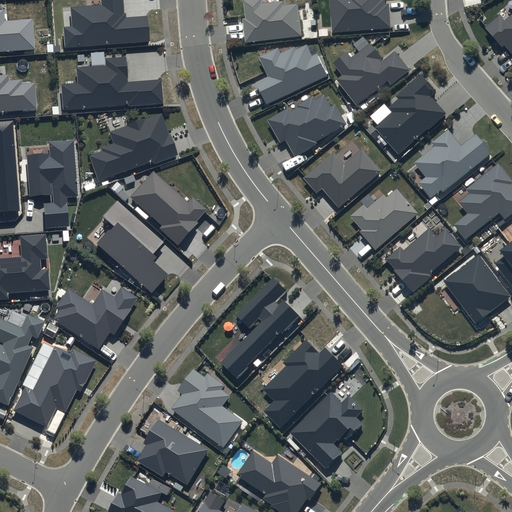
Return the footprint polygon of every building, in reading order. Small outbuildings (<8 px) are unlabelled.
[(123,0),(101,0),(102,9),(70,11),(72,31),(63,31),(64,52),(151,46),(149,20),(127,22),(126,17),(124,17),(123,0)] [(261,0),(243,0),(246,16),(243,16),(246,42),(301,35),(297,1),(284,2),(283,0),(272,0),(261,1),(261,0)] [(329,0),(332,31),(391,27),(389,1),(385,1),(385,0),(329,0)] [(511,11),(505,18),(500,12),(485,26),(503,46),(505,44),(511,51),(511,11)] [(0,55),(35,53),(33,22),(5,24),(4,13),(0,13),(0,55)] [(347,49),(333,61),(342,72),(336,77),(356,103),(388,78),(392,83),(410,68),(395,49),(381,59),(378,56),(381,54),(370,40),(352,55),(347,49)] [(278,45),(259,54),(268,74),(256,80),(267,103),(328,74),(317,50),(312,53),(306,42),(295,47),(294,44),(280,50),(278,45)] [(106,69),(77,72),(78,87),(61,88),(63,114),(127,109),(128,110),(164,107),(163,83),(129,86),(127,61),(105,62),(106,69)] [(392,109),(374,125),(399,152),(446,111),(431,93),(436,88),(421,71),(396,93),(398,96),(388,105),(392,109)] [(0,115),(37,113),(35,87),(22,88),(22,83),(10,84),(9,78),(0,78),(0,115)] [(292,157),(348,124),(326,87),(270,120),(292,157)] [(162,118),(109,136),(113,147),(101,151),(103,155),(90,160),(98,184),(152,165),(153,168),(178,159),(171,138),(169,139),(162,118)] [(12,126),(0,127),(0,216),(20,215),(12,126)] [(444,191),(492,152),(476,132),(461,144),(448,128),(433,140),(435,143),(414,160),(426,175),(419,181),(431,196),(442,188),(444,191)] [(50,158),(27,160),(30,200),(54,198),(55,207),(44,208),(46,233),(70,231),(68,202),(79,201),(74,144),(49,146),(50,158)] [(382,170),(362,147),(344,162),(334,150),(304,175),(317,191),(323,186),(340,206),(382,170)] [(454,222),(466,237),(499,211),(505,218),(511,212),(511,184),(510,182),(511,180),(511,178),(498,161),(465,187),(469,191),(459,199),(468,211),(454,222)] [(188,206),(153,175),(130,201),(162,230),(159,233),(178,250),(198,227),(197,226),(207,214),(193,201),(188,206)] [(360,229),(376,248),(420,212),(397,185),(387,195),(384,192),(367,206),(364,202),(350,214),(362,227),(360,229)] [(164,247),(118,205),(102,222),(114,233),(110,237),(108,236),(96,248),(152,299),(168,282),(153,268),(156,264),(152,260),(164,247)] [(394,268),(414,291),(431,277),(428,274),(462,245),(446,226),(436,234),(429,225),(403,248),(400,244),(387,256),(395,267),(394,268)] [(0,304),(10,304),(9,298),(51,295),(49,274),(41,274),(40,263),(47,262),(45,240),(22,242),(23,261),(0,262),(0,304)] [(479,252),(444,279),(476,321),(511,295),(479,252)] [(275,278),(236,316),(250,330),(260,320),(264,325),(223,365),(238,381),(249,371),(247,370),(282,336),(283,337),(302,319),(285,301),(280,307),(278,305),(290,294),(275,278)] [(138,302),(122,291),(115,301),(103,293),(93,308),(69,292),(56,312),(59,314),(54,323),(99,353),(110,336),(114,339),(138,302)] [(0,405),(8,409),(33,352),(27,350),(32,339),(39,342),(45,327),(28,319),(22,333),(0,322),(0,346),(4,348),(3,349),(0,347),(0,405)] [(321,357),(307,344),(284,367),(287,370),(264,393),(276,405),(266,415),(283,431),(345,369),(327,351),(321,357)] [(13,415),(47,431),(56,412),(66,416),(77,394),(82,396),(98,364),(73,352),(71,358),(55,350),(33,394),(25,390),(13,415)] [(194,373),(179,393),(184,397),(173,412),(225,451),(245,424),(224,409),(231,399),(223,393),(226,389),(210,377),(207,382),(194,373)] [(332,395),(291,436),(328,473),(344,456),(336,448),(340,443),(341,445),(346,440),(349,443),(365,428),(358,421),(365,414),(351,400),(344,406),(332,395)] [(208,449),(154,417),(137,445),(141,447),(133,460),(184,490),(208,449)] [(275,467),(255,454),(238,479),(268,499),(266,503),(274,509),(274,510),(276,511),(304,511),(310,504),(313,506),(325,488),(280,458),(275,467)] [(164,497),(133,481),(125,498),(120,496),(111,511),(171,511),(159,506),(164,497)] [(261,511),(240,500),(233,511),(222,511),(220,511),(225,502),(206,491),(194,511),(261,511)]
